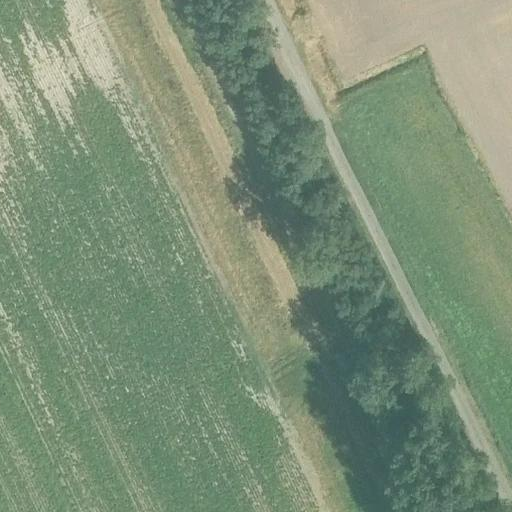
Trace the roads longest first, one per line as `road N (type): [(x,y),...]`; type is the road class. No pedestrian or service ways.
road 1 (track): [(419,511),(179,0)]
road 2 (unclassified): [(511,474),(278,0)]
